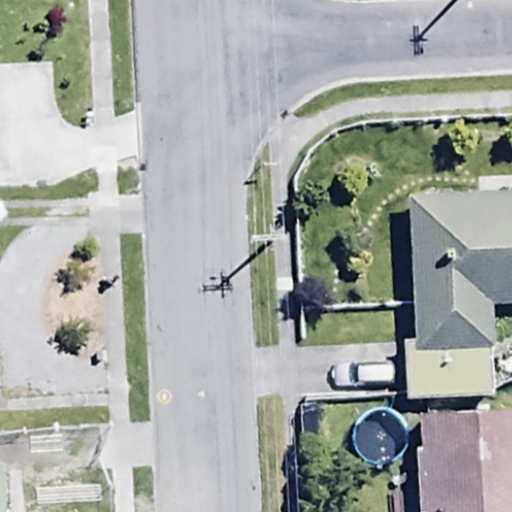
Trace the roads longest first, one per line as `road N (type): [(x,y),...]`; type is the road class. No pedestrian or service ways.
road 1 (residential): [(177,40),(194,511)]
road 2 (residential): [(511,26),(177,40)]
